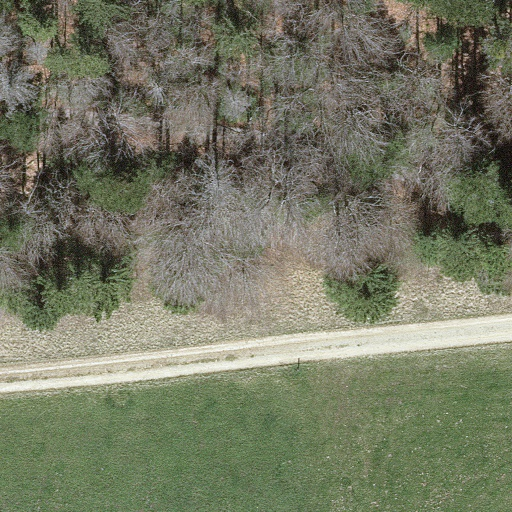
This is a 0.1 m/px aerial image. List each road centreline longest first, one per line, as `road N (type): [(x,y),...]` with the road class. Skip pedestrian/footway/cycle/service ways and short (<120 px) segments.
road 1 (track): [(0,112),(233,138),(511,198)]
road 2 (track): [(0,380),(511,318)]
